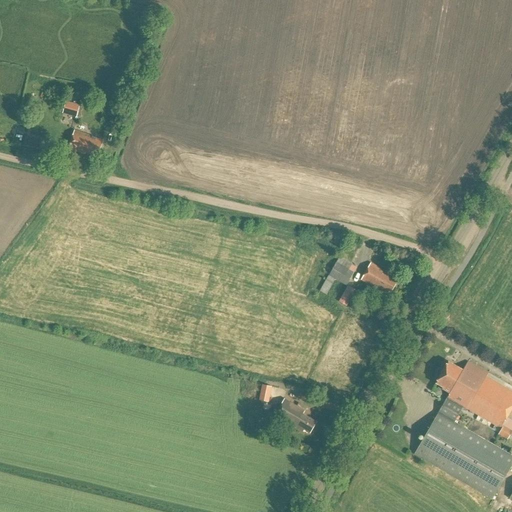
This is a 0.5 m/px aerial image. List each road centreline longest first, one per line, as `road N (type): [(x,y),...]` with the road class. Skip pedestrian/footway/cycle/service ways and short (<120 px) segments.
road 1 (residential): [(449,258),(0,153)]
road 2 (tertiary): [(304,511),(449,258)]
road 3 (tertiary): [(449,258),(511,149)]
